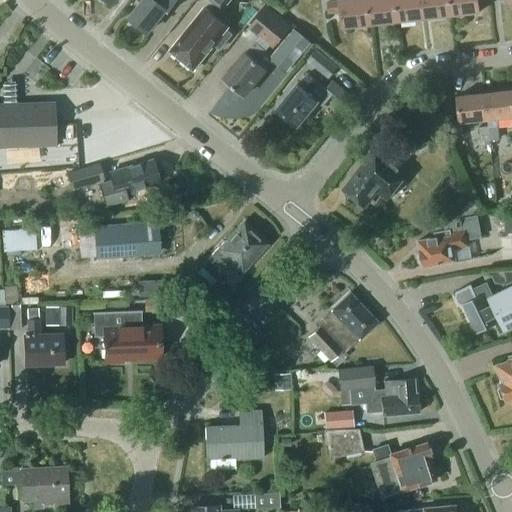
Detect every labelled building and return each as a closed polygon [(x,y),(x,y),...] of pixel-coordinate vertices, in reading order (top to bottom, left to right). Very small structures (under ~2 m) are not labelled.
[(138,0),(142,3),(130,18),(147,32),(166,9),(168,11),(168,12),(169,12),(176,0),(138,0)] [(209,0),(222,10),(229,0),(209,0)] [(284,13),(292,3),(287,0),(270,0),(270,1),(284,13)] [(344,27),(372,24),(368,0),(340,0),(341,1),(329,2),(330,12),(342,11),(344,27)] [(396,0),(368,0),(372,24),(398,21),(396,0)] [(396,0),(398,21),(426,18),(423,0),(396,0)] [(423,0),(426,18),(453,15),(450,0),(423,0)] [(450,0),(453,15),(480,11),(478,0),(450,0)] [(251,26),(274,46),(290,26),(267,6),(251,26)] [(170,51),(194,69),(213,44),(221,51),(233,37),(227,32),(229,29),(206,10),(194,25),(192,24),(170,51)] [(298,32),(273,61),(285,71),(309,41),(298,32)] [(246,52),(223,79),(244,96),(266,69),(275,58),(266,51),(255,42),(247,52),(246,52)] [(329,78),(337,68),(315,50),(307,60),(329,78)] [(333,94),(309,74),(299,84),(277,109),(297,126),(318,101),(323,106),(324,107),(334,95),(333,94)] [(342,86),(335,95),(346,105),(354,96),(342,86)] [(498,118),(511,116),(511,89),(486,92),(489,119),(490,127),(491,139),(500,138),(498,118)] [(438,112),(436,91),(418,91),(397,115),(409,125),(412,128),(427,112),(438,112)] [(461,122),(489,119),(486,92),(458,95),(461,122)] [(0,143),(51,141),(52,147),(54,147),(52,104),(15,105),(15,93),(5,93),(5,105),(0,105),(0,143)] [(491,139),(490,127),(480,128),(482,140),(491,139)] [(408,173),(375,147),(364,161),(365,162),(356,174),(356,175),(344,190),(352,197),(351,198),(360,205),(361,204),(364,206),(376,191),(387,199),(408,173)] [(159,182),(152,159),(109,171),(111,180),(100,183),(106,204),(127,198),(125,193),(159,182)] [(102,179),(98,164),(67,173),(72,188),(102,179)] [(197,212),(193,209),(188,212),(188,217),(193,219),(197,217),(197,212)] [(444,221),(446,230),(435,232),(436,237),(419,240),(421,252),(418,255),(419,261),(423,264),(423,267),(456,260),(453,246),(469,243),(468,239),(481,237),(477,215),(444,221)] [(506,240),(505,221),(488,221),(489,241),(506,240)] [(95,258),(158,254),(156,222),(93,226),(95,250),(95,258)] [(196,272),(211,285),(233,261),(242,269),(266,243),(243,222),(226,241),(225,240),(196,272)] [(93,224),(3,230),(4,252),(53,248),(53,244),(60,243),(61,252),(95,250),(93,226),(93,224)] [(511,270),(490,271),(495,283),(508,285),(511,283),(511,270)] [(464,305),(477,332),(496,322),(501,332),(511,326),(511,285),(494,294),(487,281),(473,288),(472,284),(457,291),(456,296),(459,303),(464,305)] [(377,322),(349,292),(317,322),(320,324),(307,336),(330,360),(343,348),(345,351),(377,322)] [(166,311),(165,297),(144,298),(145,312),(166,311)] [(0,328),(9,328),(8,305),(0,305),(0,328)] [(71,306),(58,306),(58,325),(71,325),(71,306)] [(21,328),(20,310),(9,311),(10,329),(21,328)] [(141,310),(91,312),(92,313),(94,313),(94,329),(103,329),(104,362),(122,361),(122,358),(161,357),(159,326),(140,326),(139,311),(141,311),(141,310)] [(63,363),(61,335),(35,336),(34,319),(27,320),(27,332),(24,332),(24,335),(23,335),(25,364),(63,363)] [(503,382),(501,383),(502,385),(500,388),(502,396),(503,396),(506,398),(507,400),(511,398),(511,357),(508,359),(509,360),(498,364),(503,382)] [(263,371),(250,363),(246,372),(258,379),(263,371)] [(382,415),(418,412),(416,392),(414,392),(413,378),(383,381),(384,389),(373,389),(371,365),(350,367),(351,369),(338,370),(340,389),(350,388),(351,397),(350,397),(351,403),(365,402),(366,412),(382,410),(382,415)] [(290,372),(274,373),(274,390),(291,389),(290,372)] [(352,409),(324,411),(325,428),(353,426),(352,409)] [(263,457),(261,410),(238,411),(238,424),(204,425),(206,458),(210,458),(211,468),(236,466),(235,458),(263,457)] [(364,451),(358,428),(323,429),(330,458),(364,451)] [(425,443),(425,442),(390,453),(387,443),(371,448),(386,494),(378,496),(379,497),(435,479),(428,456),(429,456),(429,455),(431,452),(429,444),(425,443)] [(66,467),(22,469),(22,470),(0,471),(1,485),(23,484),(24,500),(52,498),(53,507),(68,506),(66,467)] [(254,508),(282,507),(282,492),(254,493),(254,508)]
